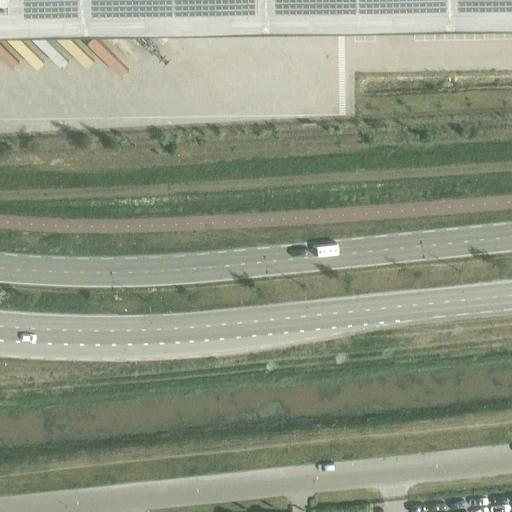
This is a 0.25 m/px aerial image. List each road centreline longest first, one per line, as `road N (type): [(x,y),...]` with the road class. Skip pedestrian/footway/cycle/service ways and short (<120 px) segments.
road 1 (unclassified): [(0,509),(511,457)]
road 2 (secondary): [(511,237),(125,273),(0,268)]
road 3 (secondary): [(0,328),(222,325),(511,296)]
